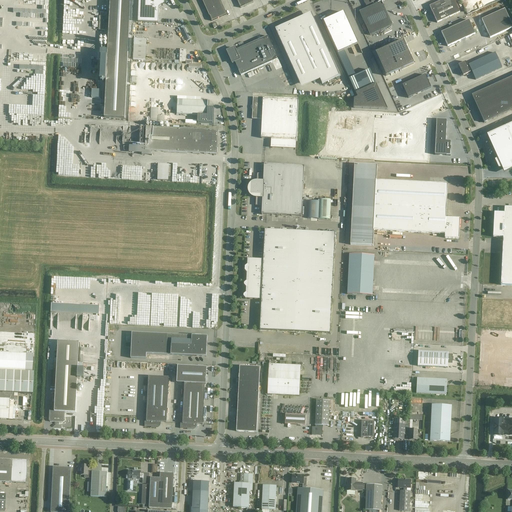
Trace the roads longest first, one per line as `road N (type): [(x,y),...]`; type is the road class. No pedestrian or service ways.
road 1 (unclassified): [(465,462),(479,174),(407,0)]
road 2 (unclassified): [(221,450),(234,133),(202,44)]
road 3 (tertiary): [(221,450),(465,462)]
